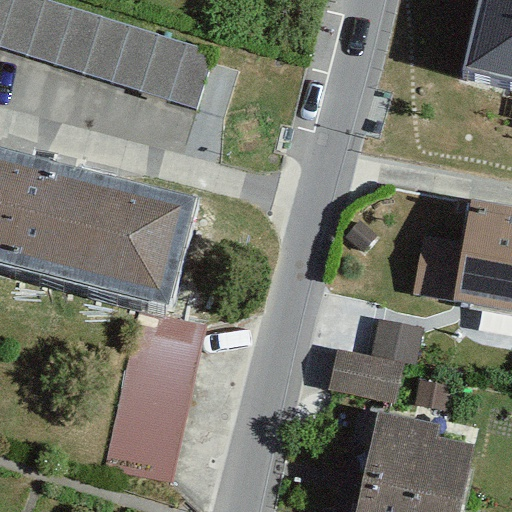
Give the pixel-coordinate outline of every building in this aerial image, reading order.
[(0,0),(0,47),(194,108),(212,52),(45,0),(0,0)] [(511,80),(511,0),(489,0),(472,72),(511,80)] [(0,269),(166,313),(192,214),(0,164),(0,269)] [(511,215),(470,208),(454,302),(511,311),(511,215)] [(169,480),(200,329),(139,316),(108,468),(169,480)] [(330,393),(393,405),(401,364),(338,352),(330,393)] [(459,506),(469,450),(434,444),(437,428),(377,417),(364,489),(459,506)] [(457,511),(459,506),(364,489),(359,511),(457,511)]
